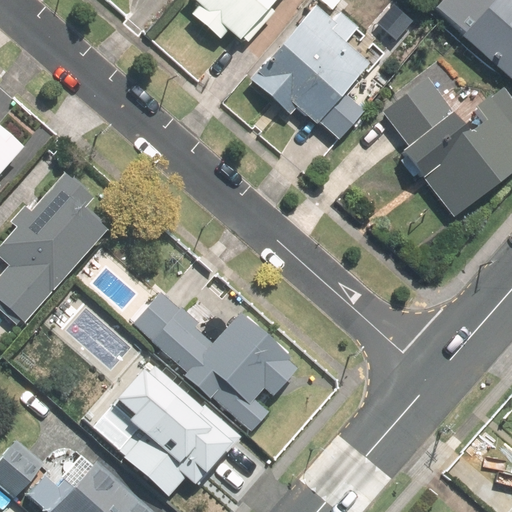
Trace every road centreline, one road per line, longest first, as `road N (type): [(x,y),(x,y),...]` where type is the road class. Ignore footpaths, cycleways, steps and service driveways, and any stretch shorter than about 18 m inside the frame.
road 1 (residential): [(433,380),(0,2)]
road 2 (secondary): [(319,511),(433,380)]
